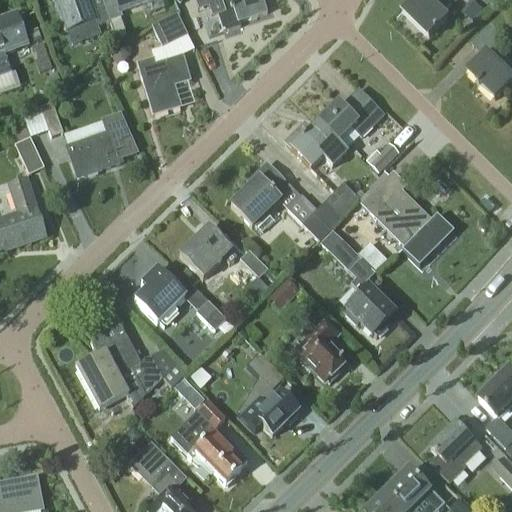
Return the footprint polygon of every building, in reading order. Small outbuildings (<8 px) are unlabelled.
[(97,28),(109,23),(100,0),(90,0),(88,1),(87,0),(51,0),(63,35),(95,24),(97,28)] [(100,0),(109,23),(120,19),(118,14),(160,0),(100,0)] [(266,16),(260,0),(215,0),(217,2),(219,1),(224,16),(217,19),(222,35),(239,30),(238,25),(266,16)] [(451,8),(442,0),(427,0),(426,2),(424,0),(416,0),(402,15),(429,40),(447,21),(442,17),(451,8)] [(0,80),(11,77),(3,56),(27,48),(16,17),(0,22),(0,80)] [(186,39),(176,17),(150,29),(161,51),(186,39)] [(502,41),(490,29),(470,50),(482,61),(467,77),(494,103),(511,84),(511,80),(487,57),(502,41)] [(111,50),(115,39),(106,36),(102,47),(111,50)] [(130,52),(125,47),(118,48),(111,54),(111,61),(115,66),(122,66),(129,59),(130,52)] [(185,84),(177,61),(154,68),(152,62),(135,67),(152,119),(178,111),(171,89),(185,84)] [(335,146),(335,145),(349,132),(359,141),(382,119),(357,92),(344,105),(341,102),(315,127),(335,146)] [(62,137),(51,107),(39,112),(50,141),(62,137)] [(122,162),(136,157),(119,118),(101,124),(106,139),(67,152),(77,181),(119,166),(118,163),(122,162)] [(335,146),(315,127),(308,134),(302,128),(283,147),(304,168),(315,157),(331,173),(347,157),(335,145),(335,146)] [(43,172),(29,142),(13,149),(27,179),(43,172)] [(398,158),(387,148),(367,168),(378,178),(398,158)] [(290,192),(265,168),(253,180),(256,183),(229,210),(250,231),(254,228),(262,236),(274,224),(266,216),(271,211),(278,204),(290,192)] [(400,188),(388,177),(358,207),(400,249),(398,251),(413,267),(449,232),(432,216),(425,223),(400,198),(399,200),(394,195),(400,188)] [(33,213),(24,186),(7,191),(16,218),(0,223),(0,256),(43,242),(33,213)] [(342,187),(324,205),(341,222),(358,203),(342,187)] [(341,222),(324,205),(315,214),(300,200),(287,215),(319,245),(341,222)] [(219,244),(207,231),(178,259),(197,277),(217,258),(228,269),(236,260),(219,243),(219,244)] [(353,259),(329,235),(317,247),(344,274),(351,281),(346,287),(357,298),(343,313),(344,315),(343,316),(354,327),(355,325),(368,338),(369,337),(373,340),(384,329),(381,325),(389,317),(360,289),(371,277),(353,259)] [(266,274),(248,255),(238,264),(257,283),(266,274)] [(161,277),(156,272),(140,288),(144,293),(132,304),(155,327),(184,300),(162,277),(161,277)] [(298,297),(286,283),(266,301),(279,315),(298,297)] [(226,325),(206,305),(195,317),(214,336),(226,325)] [(113,320),(111,319),(108,320),(105,322),(102,324),(99,326),(96,329),(93,333),(92,335),(91,339),(91,344),(91,348),(92,353),(97,362),(76,372),(96,411),(123,397),(131,413),(144,398),(161,382),(170,391),(184,379),(160,353),(149,359),(138,364),(116,322),(113,320)] [(336,338),(323,324),(300,348),(306,354),(299,362),(301,364),(299,366),(309,376),(311,374),(323,387),(325,385),(327,387),(336,378),(334,376),(339,371),(337,370),(341,366),(327,353),(330,350),(328,347),(336,338)] [(478,403),(497,422),(498,421),(511,407),(511,375),(509,372),(507,375),(505,373),(496,382),(498,384),(478,403)] [(274,400),(265,391),(247,409),(256,419),(252,422),(271,441),(286,426),(288,428),(296,421),(293,419),(296,415),(278,396),(274,400)] [(223,424),(205,406),(196,415),(196,416),(169,441),(186,459),(185,460),(189,464),(191,463),(197,470),(199,470),(200,470),(201,470),(203,469),(224,490),(247,468),(213,433),(223,424)] [(511,445),(511,434),(498,421),(497,422),(486,432),(505,452),(511,445)] [(481,452),(455,426),(430,451),(439,460),(432,467),(450,485),(464,471),(463,470),(481,452)] [(180,484),(152,455),(134,473),(161,501),(149,511),(189,511),(171,493),(180,484)] [(511,467),(504,460),(491,472),(511,494),(511,467)] [(440,511),(445,507),(409,471),(386,493),(405,511),(440,511)] [(39,511),(34,482),(0,488),(0,511),(39,511)] [(405,511),(386,493),(367,511),(405,511)]
